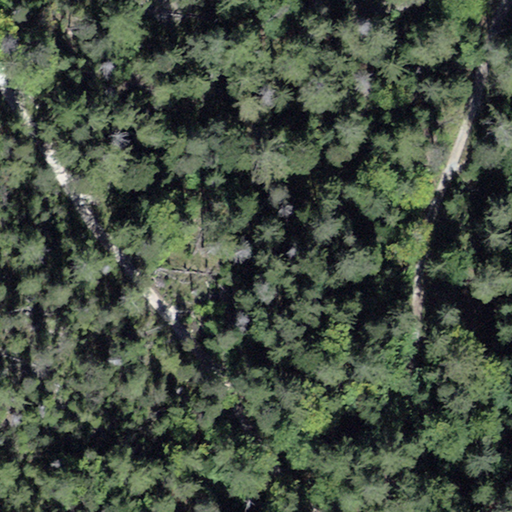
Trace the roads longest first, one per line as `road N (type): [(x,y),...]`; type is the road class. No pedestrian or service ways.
road 1 (track): [(0,78),(75,206),(224,384),(307,511)]
road 2 (track): [(388,511),(411,409),(433,216),(507,0)]
